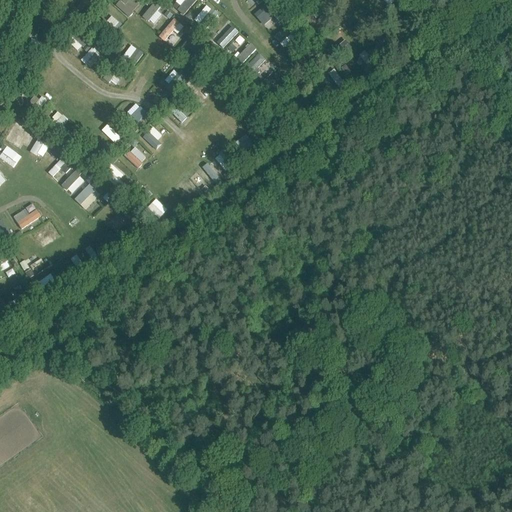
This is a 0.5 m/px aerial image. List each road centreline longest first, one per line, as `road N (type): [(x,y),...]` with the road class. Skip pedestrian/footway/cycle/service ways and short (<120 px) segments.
road 1 (unclassified): [(0,357),(504,0)]
road 2 (track): [(511,292),(250,511)]
